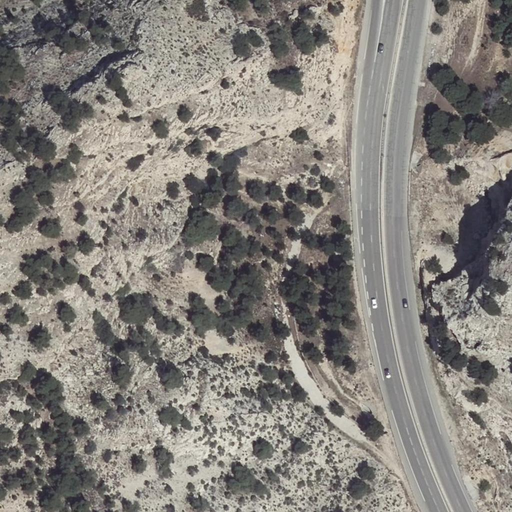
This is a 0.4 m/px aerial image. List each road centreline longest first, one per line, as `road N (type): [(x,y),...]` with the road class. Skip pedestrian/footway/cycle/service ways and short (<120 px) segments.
road 1 (trunk): [(464,511),(425,411),(396,283),(393,168),(417,0)]
road 2 (trunk): [(377,0),(359,153),(379,320)]
road 3 (trunk): [(393,0),(370,169),(379,320)]
road 4 (trunk): [(379,320),(437,511)]
road 5 (unknown): [(399,110),(441,93),(458,72),(483,0)]
